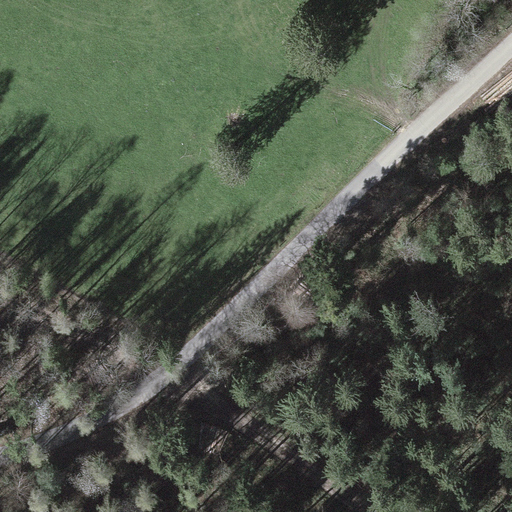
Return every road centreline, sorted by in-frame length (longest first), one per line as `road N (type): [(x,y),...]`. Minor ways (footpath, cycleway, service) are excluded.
road 1 (unclassified): [(511,43),(170,368),(78,429),(0,454)]
road 2 (track): [(364,511),(170,368)]
